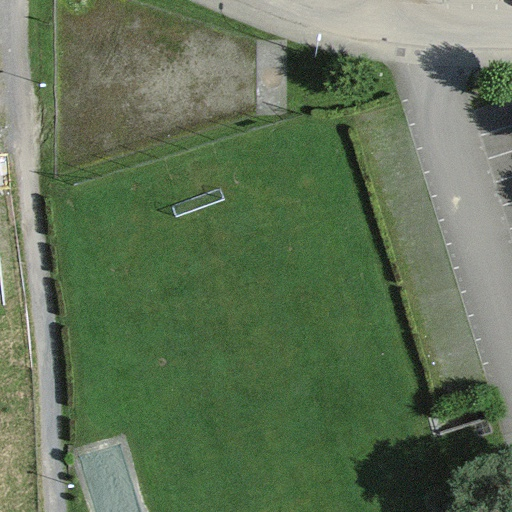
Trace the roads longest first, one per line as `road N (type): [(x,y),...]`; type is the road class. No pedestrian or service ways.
road 1 (residential): [(20,0),(35,343),(58,511)]
road 2 (residential): [(291,0),(360,18),(511,26)]
